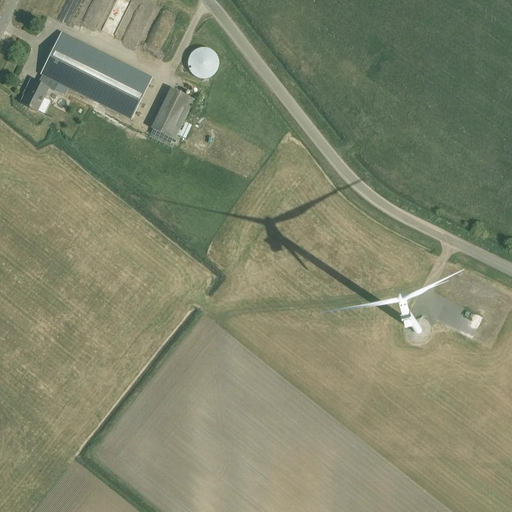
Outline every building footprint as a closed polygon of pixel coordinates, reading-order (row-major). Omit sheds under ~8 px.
[(143,7),(139,15),(142,16),(145,11),(150,14),(151,11),(143,7)] [(163,18),(158,30),(170,34),(174,22),(163,18)] [(151,79),(61,34),(41,75),(42,76),(38,84),(31,80),(25,92),(26,92),(21,103),(29,107),(28,109),(36,113),(45,93),(47,89),(54,92),(55,91),(58,84),(68,88),(131,120),(151,79)] [(151,42),(148,55),(159,57),(162,45),(151,42)] [(193,77),(199,80),(206,80),(211,77),(216,72),(218,66),(217,60),(214,54),(209,51),(202,49),(196,51),(191,54),(188,60),(187,66),(189,72),(193,77)] [(58,84),(55,91),(64,95),(68,88),(58,84)] [(194,100),(171,89),(152,129),(174,140),(194,100)]
